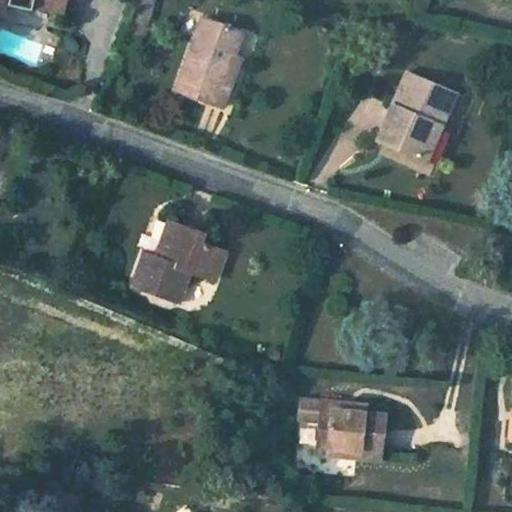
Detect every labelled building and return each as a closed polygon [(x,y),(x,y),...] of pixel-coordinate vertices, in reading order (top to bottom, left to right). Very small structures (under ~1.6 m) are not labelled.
[(58,0),(31,0),(30,4),(57,10),(58,0)] [(142,0),(129,35),(141,39),(155,0),(142,0)] [(207,16),(177,88),(222,107),(232,81),(225,78),(235,53),(244,30),(207,16)] [(235,53),(225,78),(232,81),(243,56),(235,53)] [(377,140),(420,158),(435,122),(442,125),(456,93),(407,71),(377,140)] [(442,125),(435,122),(420,158),(427,161),(442,125)] [(124,283),(169,300),(181,269),(207,279),(217,250),(190,240),(194,230),(161,218),(153,242),(159,244),(154,258),(147,255),(136,250),(124,283)] [(147,255),(154,258),(159,244),(153,242),(147,255)] [(327,418),(329,400),(319,399),(317,417),(327,418)] [(354,456),(377,459),(381,413),(363,411),(346,410),(346,402),(329,400),(327,418),(317,417),(315,442),(355,446),(354,456)] [(364,404),(346,402),(346,410),(363,411),(364,404)] [(354,456),(355,446),(315,442),(314,451),(354,456)]
